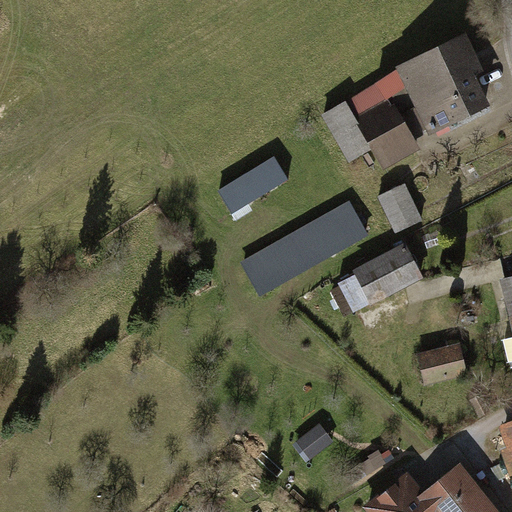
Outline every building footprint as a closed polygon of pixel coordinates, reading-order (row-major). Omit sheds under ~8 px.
[(489,99),(458,41),(397,74),(406,91),(428,132),(489,99)] [(397,74),(319,115),(346,167),(371,154),(382,174),(419,154),(390,100),(406,91),(397,74)] [(278,156),(222,190),(236,213),(292,179),(278,156)] [(407,188),(379,200),(395,235),(423,223),(407,188)] [(369,238),(351,205),(246,262),(264,296),(369,238)] [(404,244),(355,272),(375,307),(424,279),(404,244)] [(462,345),(418,354),(425,386),(468,377),(462,345)] [(311,460),(337,440),(324,423),(298,443),(311,460)] [(418,491),(435,511),(498,511),(457,460),(418,491)] [(435,511),(418,491),(406,477),(368,508),(371,511),(435,511)]
